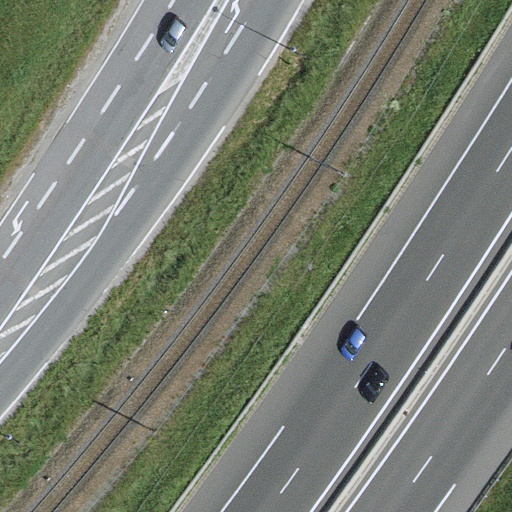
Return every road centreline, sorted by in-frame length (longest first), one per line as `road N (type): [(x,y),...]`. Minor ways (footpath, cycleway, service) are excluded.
road 1 (motorway): [(511,147),(265,511)]
road 2 (primary): [(0,350),(236,0)]
road 3 (motorway): [(400,511),(511,347)]
